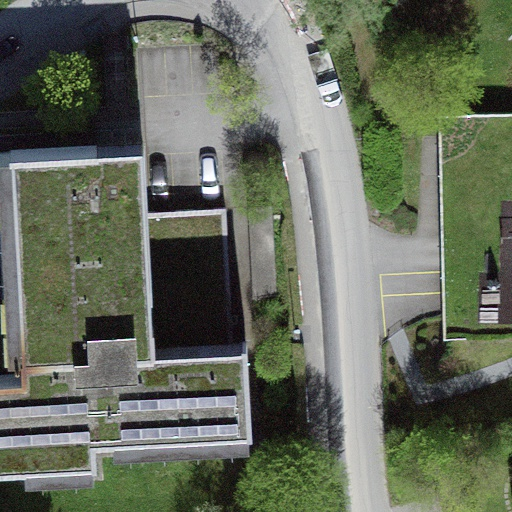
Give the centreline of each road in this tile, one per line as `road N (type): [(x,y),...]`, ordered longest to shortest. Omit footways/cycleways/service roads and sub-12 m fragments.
road 1 (residential): [(270,0),(303,74),(358,511)]
road 2 (residential): [(0,69),(119,0)]
